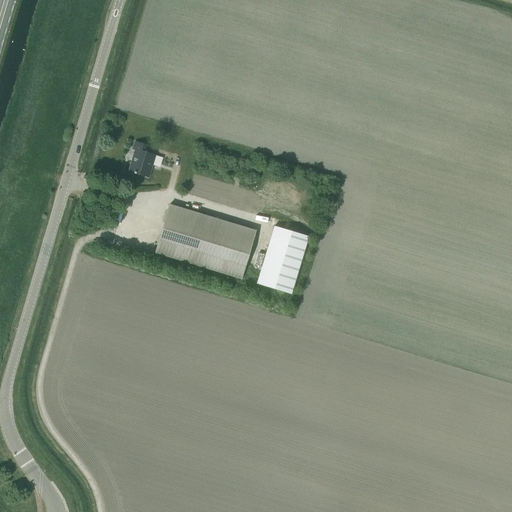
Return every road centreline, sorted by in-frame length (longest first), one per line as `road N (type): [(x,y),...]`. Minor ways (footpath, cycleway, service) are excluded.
road 1 (unclassified): [(119,0),(4,395),(13,441),(55,511)]
road 2 (unknown): [(72,242),(32,403),(100,511)]
